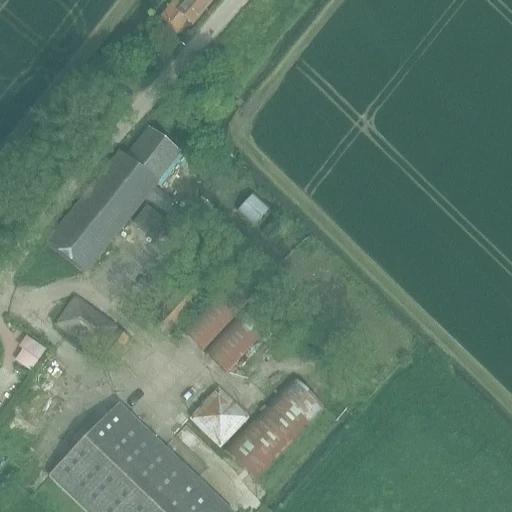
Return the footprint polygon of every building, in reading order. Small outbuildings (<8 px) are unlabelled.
[(177,34),(187,22),(193,27),(215,0),(176,0),(174,4),(160,20),(177,34)] [(114,65),(122,72),(132,60),(124,53),(114,65)] [(47,245),(47,246),(85,275),(146,198),(166,214),(167,213),(180,224),(186,217),(172,206),(174,204),(154,189),(180,156),(148,130),(125,158),(120,154),(47,245)] [(254,227),(268,212),(253,198),(238,213),(254,227)] [(155,241),(169,224),(146,206),(133,224),(155,241)] [(260,233),(266,239),(280,224),(273,218),(260,233)] [(209,220),(202,227),(238,260),(245,252),(209,220)] [(198,271),(187,281),(201,296),(212,286),(198,271)] [(225,372),(273,320),(228,278),(180,329),(225,372)] [(201,300),(185,285),(151,323),(167,338),(201,300)] [(94,355),(115,327),(77,298),(56,326),(94,355)] [(101,351),(115,361),(130,340),(116,330),(101,351)] [(30,372),(45,350),(25,337),(18,348),(22,351),(15,362),(30,372)] [(253,481),(324,408),(294,379),(223,452),(253,481)] [(219,390),(189,420),(219,450),(249,420),(219,390)] [(84,511),(229,511),(119,406),(49,478),(84,511)]
